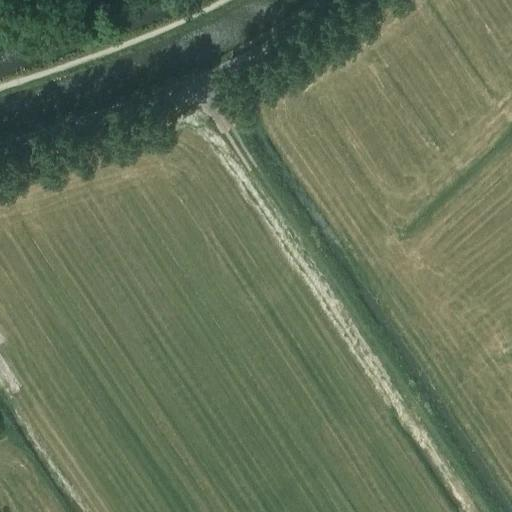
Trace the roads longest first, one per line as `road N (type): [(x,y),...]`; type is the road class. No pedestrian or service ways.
road 1 (unclassified): [(0,150),(238,70),(344,0)]
road 2 (track): [(106,511),(0,357)]
